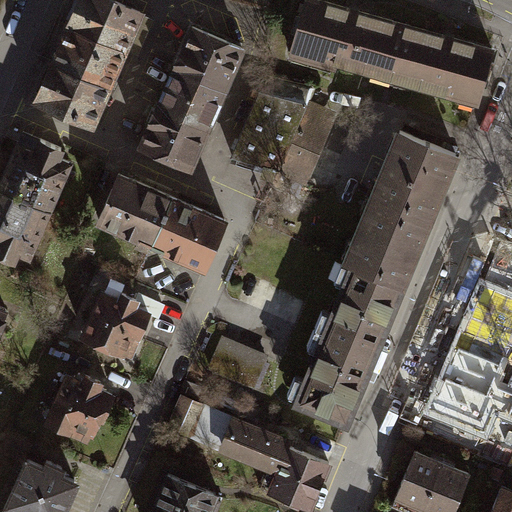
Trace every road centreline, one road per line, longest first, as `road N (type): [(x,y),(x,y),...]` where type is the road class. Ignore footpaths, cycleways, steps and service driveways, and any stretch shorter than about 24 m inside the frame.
road 1 (residential): [(0,103),(244,209),(108,511)]
road 2 (residential): [(511,88),(337,511)]
